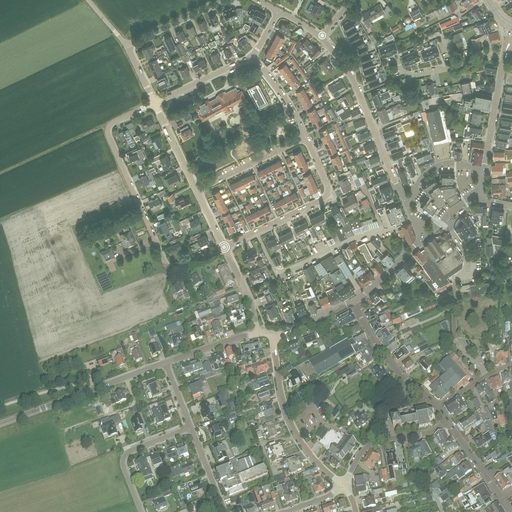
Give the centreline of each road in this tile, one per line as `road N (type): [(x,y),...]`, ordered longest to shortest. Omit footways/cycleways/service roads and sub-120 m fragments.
road 1 (residential): [(225,247),(181,268),(164,262),(107,130),(153,102)]
road 2 (residential): [(406,207),(354,83),(320,36)]
road 3 (tertiary): [(0,423),(165,362)]
road 4 (residential): [(225,247),(326,195),(305,137)]
road 5 (tertiary): [(437,405),(393,365),(353,301)]
road 6 (residential): [(341,484),(367,445),(448,421)]
road 7 (residential): [(140,511),(124,453),(189,427)]
road 8 (residential): [(196,190),(305,137)]
